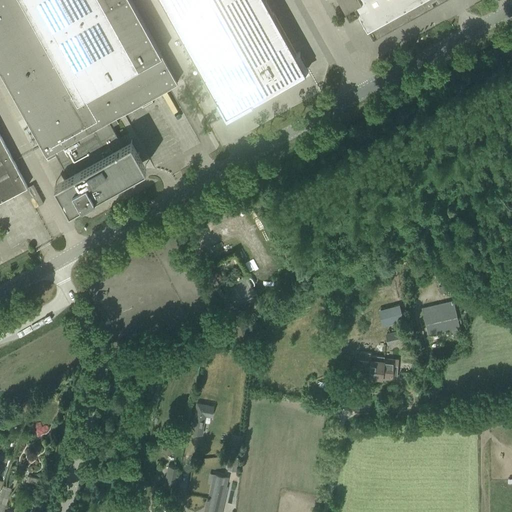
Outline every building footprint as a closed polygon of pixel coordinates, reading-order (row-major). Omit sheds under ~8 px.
[(132,0),(0,0),(0,70),(41,146),(46,155),(54,150),(67,175),(55,182),(70,208),(83,200),(95,193),(95,194),(146,165),(132,139),(122,144),(109,120),(141,102),(142,106),(153,100),(151,96),(178,82),(173,73),(132,0)] [(296,54),(266,0),(162,0),(188,46),(227,116),(267,94),(267,93),(270,91),(271,91),(274,89),(277,87),(278,87),(281,86),(281,85),(284,84),(285,83),(288,82),(288,81),(291,80),(292,79),(295,78),(295,77),(298,76),(299,76),(302,74),(305,72),(306,72),(305,70),(308,68),(300,53),(299,52),(296,54)] [(445,0),(338,0),(345,12),(353,7),(367,32),(372,29),(377,38),(434,6),(432,2),(436,0),(438,4),(445,0)] [(0,200),(27,186),(0,134),(0,200)] [(33,183),(24,188),(35,207),(43,203),(33,183)] [(434,266),(439,284),(451,281),(447,263),(434,266)] [(245,276),(226,286),(236,304),(254,293),(245,276)] [(451,283),(439,285),(440,292),(453,290),(451,283)] [(307,296),(310,302),(320,297),(317,290),(307,296)] [(422,308),(428,334),(428,335),(452,329),(453,334),(460,333),(459,327),(453,301),(422,308)] [(396,314),(386,317),(388,325),(404,321),(400,304),(394,306),(396,314)] [(253,345),(252,344),(245,318),(227,323),(232,344),(239,342),(241,348),(253,345)] [(407,339),(404,329),(386,334),(389,344),(407,339)] [(355,356),(354,366),(358,366),(357,375),(392,378),(392,376),(397,377),(398,366),(393,365),(393,358),(383,357),(384,356),(371,355),(372,352),(360,351),(359,356),(355,356)] [(196,402),(190,432),(202,435),(206,416),(212,417),(214,405),(196,402)] [(241,445),(242,439),(243,435),(232,434),(231,444),(237,445),(241,445)] [(239,465),(240,454),(233,453),(232,457),(235,457),(234,464),(232,463),(231,467),(230,467),(229,470),(234,471),(238,471),(239,465)] [(0,459),(0,476),(2,477),(9,457),(2,454),(0,459)] [(179,468),(168,465),(165,484),(175,486),(179,468)] [(218,511),(221,503),(223,503),(227,486),(226,486),(225,486),(227,477),(215,474),(209,497),(208,497),(207,497),(207,498),(209,499),(205,511),(218,511)] [(39,485),(40,479),(28,476),(26,482),(39,485)] [(0,493),(0,511),(2,511),(10,487),(3,485),(1,491),(0,493)]
